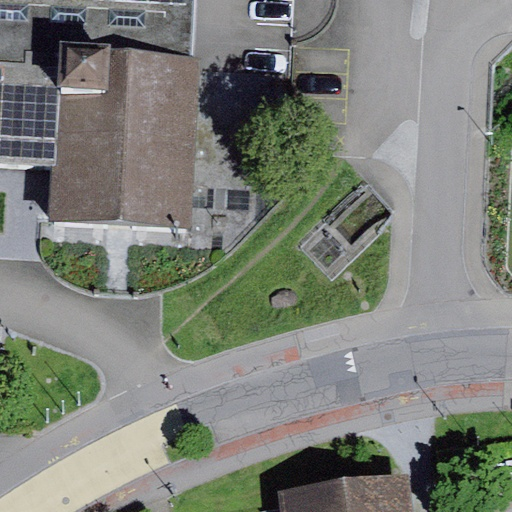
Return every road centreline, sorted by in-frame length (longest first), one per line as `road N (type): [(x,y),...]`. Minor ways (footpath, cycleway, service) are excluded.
road 1 (residential): [(437,360),(305,387),(164,434),(33,507)]
road 2 (residential): [(437,360),(450,21),(511,8)]
